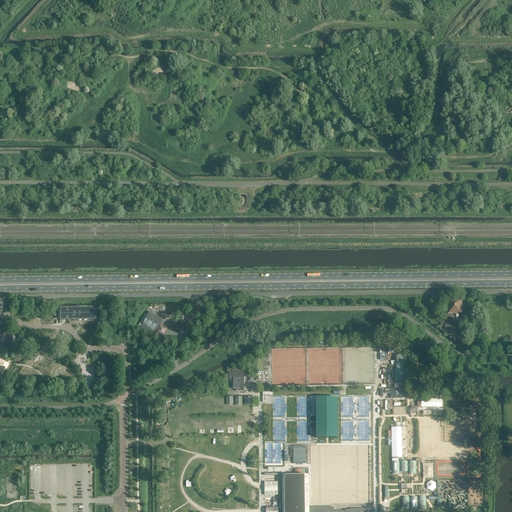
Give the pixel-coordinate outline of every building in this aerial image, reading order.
[(463,313),(462,299),(448,299),(448,307),(448,312),(448,314),(463,313)] [(473,323),(477,306),(471,304),(467,321),(472,322),(473,323)] [(63,316),(64,316),(64,320),(73,319),(73,322),(95,321),(95,316),(95,311),(95,308),(63,309),(63,312),(63,316)] [(183,321),(186,313),(185,313),(185,312),(184,311),(183,312),(182,312),(178,321),(183,323),(184,321),(183,321)] [(152,333),(159,320),(162,322),(164,319),(149,312),(148,314),(146,314),(145,314),(139,326),(152,333)] [(452,332),(455,326),(446,323),(444,330),(452,332)] [(174,343),(178,335),(167,330),(164,339),(174,343)] [(407,355),(402,355),(395,355),(395,381),(399,381),(399,380),(403,380),(403,381),(407,381),(407,355)] [(244,391),(244,371),(244,370),(229,370),(229,371),(229,379),(233,379),(233,389),(236,389),(236,391),(244,391)] [(385,393),(391,393),(391,399),(407,399),(407,389),(385,389),(385,393)] [(273,392),(263,392),(263,395),(263,396),(263,402),(265,402),(265,395),(273,395),(273,392)] [(338,399),(316,399),(316,439),(338,439),(338,399)] [(402,426),(392,427),(392,457),(403,457),(402,426)] [(285,456),(285,463),(306,463),(306,448),(294,448),(294,456),(285,456)] [(425,462),(425,476),(435,476),(435,461),(425,462)] [(334,511),(334,507),(309,507),(309,475),(282,475),(282,511),(364,511),(365,509),(351,509),(351,511),(334,511)] [(410,497),(402,497),(402,510),(410,510),(410,497)] [(426,497),(418,497),(418,510),(426,509),(426,497)]
